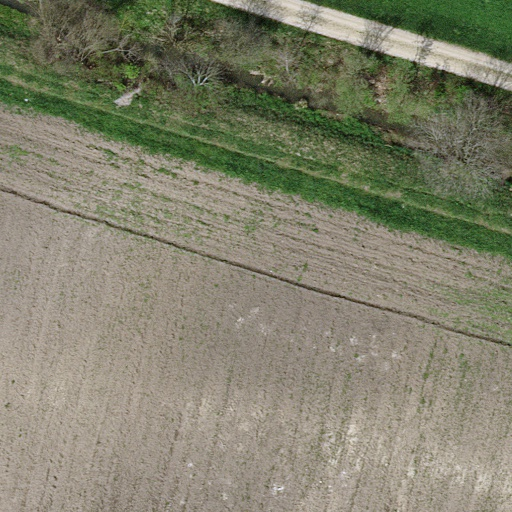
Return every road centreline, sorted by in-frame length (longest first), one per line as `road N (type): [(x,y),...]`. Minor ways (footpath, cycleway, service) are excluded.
road 1 (track): [(511,232),(0,74)]
road 2 (track): [(214,0),(511,93)]
